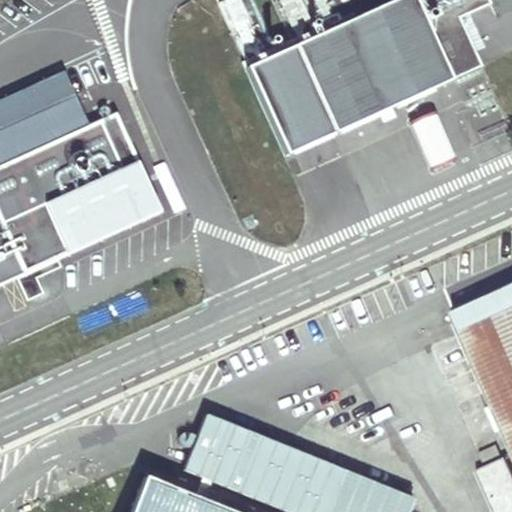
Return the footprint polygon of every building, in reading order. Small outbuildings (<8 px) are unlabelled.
[(381,0),(316,28),(288,41),(329,133),(447,82),(411,0),(381,0)] [(303,0),(316,28),(381,0),(303,0)] [(491,0),(411,0),(447,82),(485,65),(463,15),(492,2),(491,0)] [(511,286),(451,314),(511,450),(511,286)] [(407,511),(413,497),(196,411),(172,471),(274,511),(407,511)] [(51,464),(30,511),(111,511),(119,493),(51,464)] [(214,511),(126,477),(119,493),(111,511),(214,511)]
